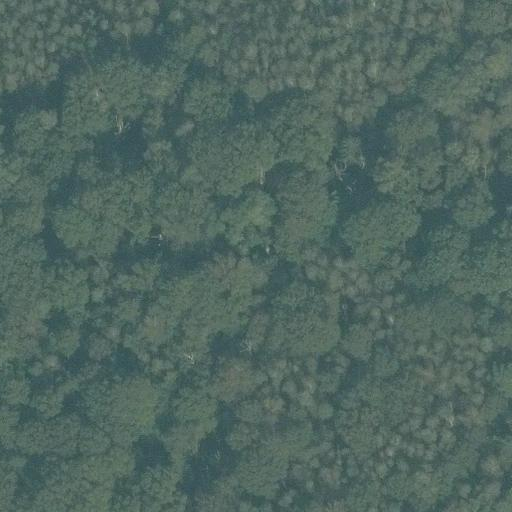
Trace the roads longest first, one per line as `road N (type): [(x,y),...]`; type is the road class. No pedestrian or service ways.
road 1 (track): [(152,49),(511,285)]
road 2 (track): [(120,511),(141,453),(230,375),(259,305),(287,267)]
road 3 (track): [(0,100),(44,113),(152,49),(177,0)]
road 4 (track): [(511,403),(438,511)]
